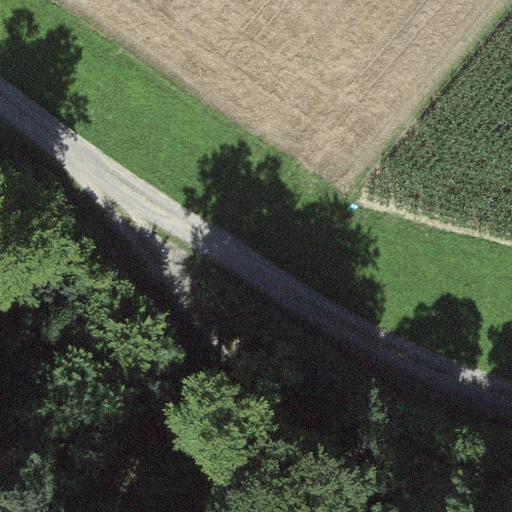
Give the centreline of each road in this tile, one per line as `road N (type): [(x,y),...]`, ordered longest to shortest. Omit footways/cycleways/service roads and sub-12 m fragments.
road 1 (track): [(511,389),(378,341),(129,186)]
road 2 (track): [(387,511),(142,229),(129,186)]
road 3 (track): [(0,80),(129,186)]
